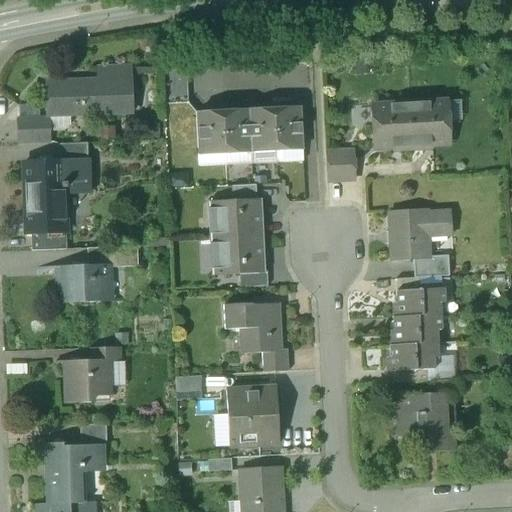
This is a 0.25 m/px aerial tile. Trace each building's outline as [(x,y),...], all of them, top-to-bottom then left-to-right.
[(98,80),(46,82),(46,115),(130,112),(130,67),(97,69),(98,80)] [(186,70),(163,71),(164,104),(186,103),(187,103),(186,70)] [(445,102),(408,104),(410,148),(447,146),(445,102)] [(164,104),(165,146),(196,144),(195,113),(186,103),(164,104)] [(408,104),(371,106),(374,150),(410,148),(408,104)] [(298,108),(273,109),(275,152),(301,151),(298,108)] [(273,109),(247,110),(249,153),(275,152),(273,109)] [(247,110),(221,112),(223,154),(249,153),(247,110)] [(221,112),(195,113),(196,144),(197,156),(223,154),(221,112)] [(48,119),(17,120),(17,143),(48,142),(48,119)] [(86,143),(57,144),(58,162),(86,161),(86,143)] [(351,152),(338,153),(340,181),(353,181),(351,152)] [(338,153),(325,154),(327,182),(340,181),(338,153)] [(58,162),(23,164),(26,234),(30,234),(64,233),(63,190),(87,189),(86,161),(58,162)] [(254,186),(231,187),(231,202),(255,201),(254,186)] [(231,202),(217,203),(217,219),(211,220),(212,239),(259,236),(258,224),(257,225),(256,201),(255,201),(231,202)] [(425,211),(387,213),(390,262),(413,261),(428,260),(428,258),(427,237),(450,236),(449,213),(426,214),(425,211)] [(64,233),(30,234),(31,252),(65,250),(64,233)] [(259,236),(212,239),(213,260),(220,260),(221,277),(239,276),(260,274),(260,273),(258,250),(260,250),(259,236)] [(115,248),(86,249),(87,267),(105,266),(105,269),(116,268),(115,248)] [(447,257),(428,258),(428,260),(413,261),(414,279),(418,279),(448,277),(447,257)] [(87,267),(57,268),(58,305),(107,303),(105,269),(105,266),(87,267)] [(260,274),(239,276),(240,289),(266,287),(266,273),(260,273),(260,274)] [(414,279),(394,280),(395,292),(419,291),(418,279),(414,279)] [(419,291),(395,292),(396,318),(439,316),(438,305),(443,304),(443,290),(419,291)] [(278,305),(250,306),(250,305),(222,306),(224,331),(243,330),(245,355),(261,354),(281,353),(281,351),(278,305)] [(396,318),(391,318),(392,346),(436,344),(435,331),(440,331),(439,316),(396,318)] [(392,346),(388,347),(390,373),(425,371),(433,371),(432,359),(436,358),(436,344),(392,346)] [(117,348),(89,349),(90,362),(107,362),(107,363),(118,363),(117,348)] [(281,353),(261,354),(262,374),(287,372),(286,351),(281,351),(281,353)] [(90,362),(63,364),(64,378),(71,378),(72,405),(91,404),(91,398),(108,397),(107,363),(107,362),(90,362)] [(425,371),(390,373),(390,385),(426,383),(425,371)] [(199,377),(174,378),(176,402),(199,401),(199,377)] [(458,381),(432,382),(432,395),(451,394),(459,394),(458,381)] [(275,389),(225,392),(228,447),(278,445),(275,389)] [(432,395),(391,398),(392,417),(395,417),(396,438),(423,437),(423,447),(434,447),(435,453),(454,452),(451,394),(432,395)] [(104,425),(79,426),(79,446),(100,446),(100,447),(105,447),(104,425)] [(79,446),(62,447),(62,444),(45,445),(46,481),(48,480),(49,505),(84,504),(83,468),(101,467),(100,447),(100,446),(79,446)] [(230,459),(206,461),(207,473),(230,472),(230,459)] [(281,511),(279,468),(239,471),(241,511),(281,511)] [(49,505),(35,505),(35,511),(92,511),(92,503),(84,504),(49,505)]
